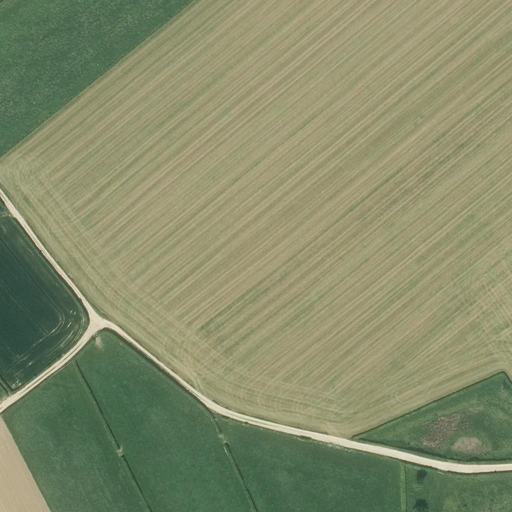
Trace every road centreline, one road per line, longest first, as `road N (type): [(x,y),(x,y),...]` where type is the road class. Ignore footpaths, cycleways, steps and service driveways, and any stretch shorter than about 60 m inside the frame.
road 1 (track): [(511,467),(455,468),(223,412),(95,320)]
road 2 (track): [(95,320),(0,193)]
road 3 (track): [(95,320),(72,351),(0,408)]
